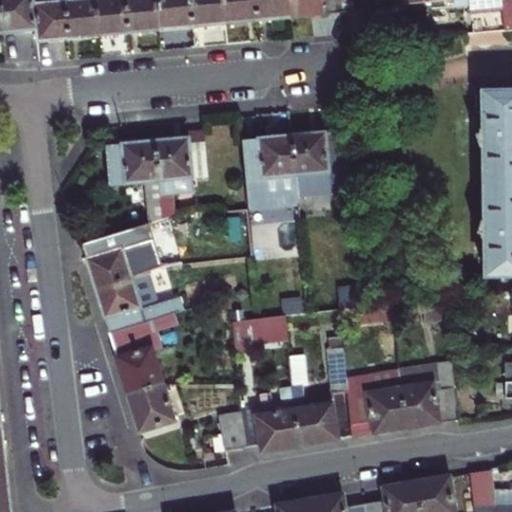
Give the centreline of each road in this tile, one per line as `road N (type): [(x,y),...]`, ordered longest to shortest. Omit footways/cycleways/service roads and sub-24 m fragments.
road 1 (residential): [(79,511),(511,439)]
road 2 (residential): [(36,152),(79,511)]
road 3 (residential): [(31,96),(315,68)]
road 4 (residential): [(0,264),(28,511)]
road 5 (unknown): [(315,68),(511,70)]
